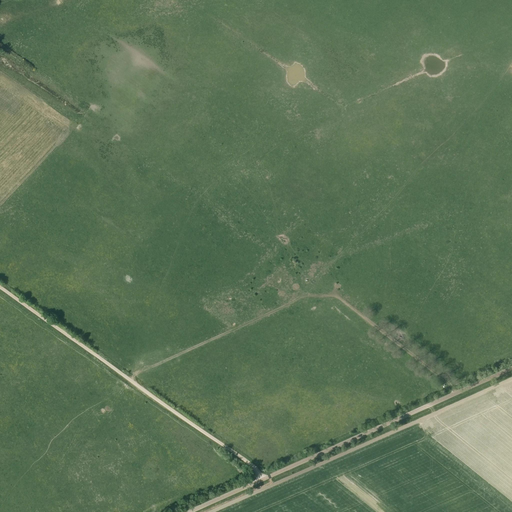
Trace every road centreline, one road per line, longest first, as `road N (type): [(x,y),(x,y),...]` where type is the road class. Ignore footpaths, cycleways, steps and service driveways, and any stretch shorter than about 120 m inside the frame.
road 1 (unclassified): [(190,511),(511,368)]
road 2 (track): [(263,479),(0,287)]
